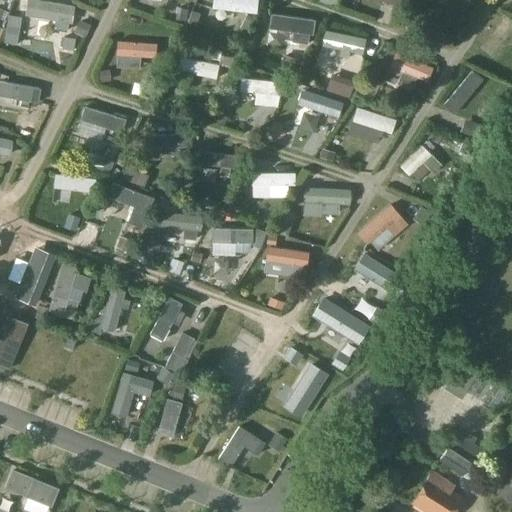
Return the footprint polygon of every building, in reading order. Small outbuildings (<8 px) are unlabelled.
[(71,22),(74,6),(38,0),(28,0),(26,14),(56,19),(55,28),(67,30),(68,22),(71,22)] [(214,0),(213,7),(256,12),(257,0),(214,0)] [(313,34),(315,19),(271,13),(269,28),(297,32),(296,42),(308,43),(309,33),(313,34)] [(322,44),(342,48),(340,54),(348,56),(349,50),(363,53),(366,39),(325,30),(322,44)] [(511,41),(511,40),(476,63),(487,80),(511,64),(511,41)] [(117,41),(116,54),(156,56),(157,44),(117,41)] [(412,87),(417,77),(426,81),(433,67),(395,50),(388,64),(402,71),(398,81),(412,87)] [(115,56),(115,72),(155,73),(155,58),(115,56)] [(179,71),(218,79),(220,66),(182,59),(179,71)] [(483,77),(472,68),(442,104),(454,113),(483,77)] [(241,79),(240,91),(279,95),(281,83),(241,79)] [(29,107),(30,101),(38,103),(41,88),(0,80),(0,95),(22,99),(21,105),(29,107)] [(300,90),(297,101),(335,114),(338,103),(300,90)] [(256,109),(278,109),(279,96),(238,94),(237,114),(256,115),(256,109)] [(296,108),(294,125),(334,132),(337,114),(296,108)] [(116,133),(123,134),(124,122),(77,116),(76,128),(108,132),(108,138),(115,139),(116,133)] [(387,123),(353,120),(351,145),(365,146),(366,134),(374,134),(374,140),(383,141),(384,135),(386,135),(387,123)] [(78,130),(75,145),(65,143),(62,160),(71,161),(74,146),(100,151),(103,135),(78,130)] [(170,153),(179,153),(178,147),(190,147),(190,134),(146,134),(146,147),(170,147),(170,153)] [(11,148),(12,141),(0,138),(0,154),(8,156),(11,148)] [(431,154),(422,145),(401,165),(410,174),(431,154)] [(202,151),(200,163),(221,166),(220,176),(229,177),(230,167),(238,168),(239,155),(202,151)] [(252,173),(252,185),(270,185),(270,197),(287,197),(288,185),(294,185),(294,173),(252,173)] [(95,193),(96,180),(55,175),(54,188),(95,193)] [(337,209),(338,203),(349,204),(350,190),(306,187),(305,201),(329,203),(328,209),(337,209)] [(112,193),(111,206),(157,209),(157,195),(112,193)] [(176,213),(177,201),(163,199),(160,226),(184,229),(183,239),(195,240),(196,230),(200,231),(201,216),(176,213)] [(370,240),(378,249),(396,233),(396,232),(407,223),(391,204),(357,233),(366,243),(370,240)] [(133,233),(135,209),(111,208),(109,231),(133,233)] [(252,242),(252,229),(213,228),(212,241),(237,242),(236,250),(249,250),(249,242),(252,242)] [(266,259),(287,262),(286,270),(297,271),(298,264),(307,265),(308,252),(268,247),(266,259)] [(15,295),(16,291),(26,294),(33,267),(23,265),(26,252),(11,248),(0,291),(15,295)] [(364,252),(354,268),(397,295),(407,280),(364,252)] [(63,263),(49,310),(63,314),(64,311),(72,314),(76,301),(67,298),(71,286),(77,288),(79,280),(73,278),(77,267),(76,265),(65,261),(63,263)] [(123,298),(125,291),(111,287),(106,306),(101,305),(88,330),(99,333),(101,327),(114,331),(121,306),(126,307),(128,300),(123,298)] [(323,296),(311,315),(357,343),(369,325),(323,296)] [(178,310),(181,303),(170,297),(150,334),(162,340),(174,317),(180,320),(184,313),(178,310)] [(11,317),(0,336),(0,365),(8,369),(26,322),(11,317)] [(208,326),(198,364),(220,371),(231,332),(208,326)] [(164,367),(180,372),(187,359),(183,357),(193,338),(181,332),(164,367)] [(296,368),(317,343),(308,335),(287,361),(296,368)] [(78,396),(88,365),(76,361),(65,392),(78,396)] [(283,372),(265,407),(278,414),(297,379),(283,372)] [(148,395),(152,381),(123,373),(112,411),(126,415),(133,390),(148,395)] [(464,411),(476,384),(456,375),(444,402),(464,411)] [(172,436),(181,402),(167,399),(158,432),(172,436)] [(249,436),(251,434),(240,426),(218,459),(229,466),(243,445),(257,454),(263,445),(249,436)] [(473,482),(490,455),(456,434),(439,460),(473,482)] [(12,469),(5,487),(51,506),(59,488),(12,469)] [(511,469),(498,492),(511,500),(511,469)] [(432,471),(412,503),(425,511),(453,511),(462,498),(451,491),(455,485),(432,471)]
